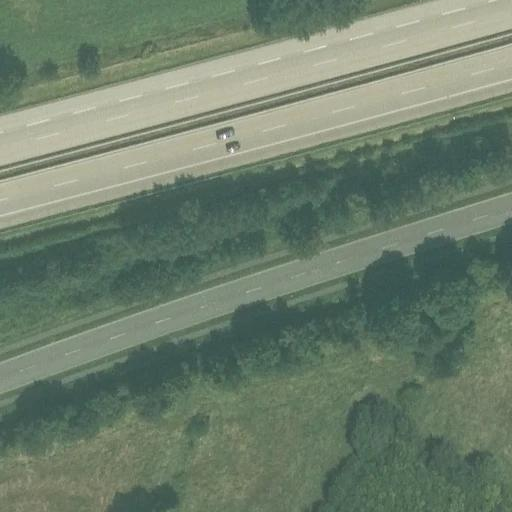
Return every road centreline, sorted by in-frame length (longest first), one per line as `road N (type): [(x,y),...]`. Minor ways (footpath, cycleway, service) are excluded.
road 1 (secondary): [(0,386),(511,217)]
road 2 (motorway): [(0,204),(511,66)]
road 3 (motorway): [(511,8),(0,143)]
